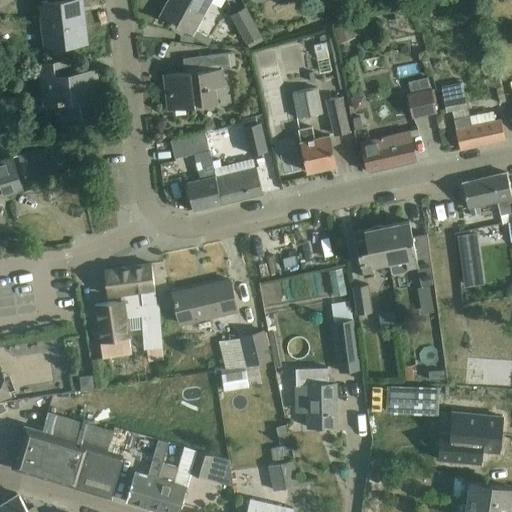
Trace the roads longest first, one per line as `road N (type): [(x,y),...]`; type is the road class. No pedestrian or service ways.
road 1 (residential): [(157,224),(184,231),(224,225),(511,158)]
road 2 (residential): [(157,224),(119,0)]
road 3 (unclassified): [(0,268),(87,255),(157,224)]
